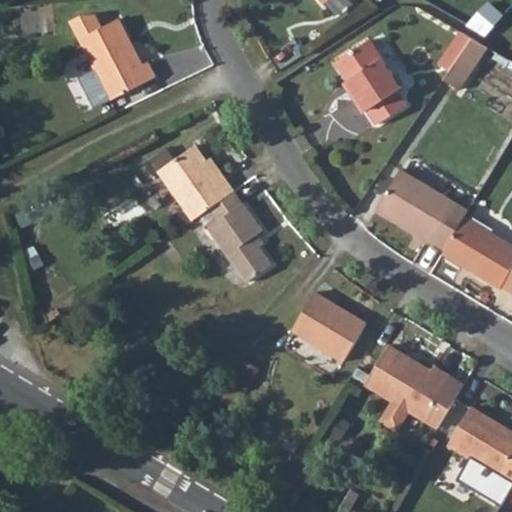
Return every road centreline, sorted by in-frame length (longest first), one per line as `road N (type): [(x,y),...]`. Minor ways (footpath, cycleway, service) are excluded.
road 1 (residential): [(232,73),(330,221),(431,297),(511,344)]
road 2 (tertiary): [(0,381),(215,511)]
road 3 (residential): [(232,73),(16,178)]
